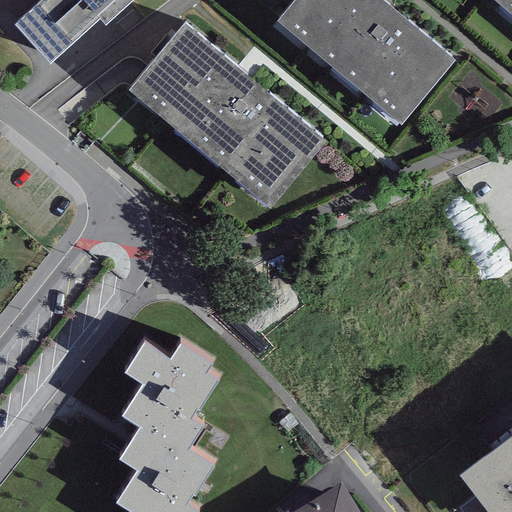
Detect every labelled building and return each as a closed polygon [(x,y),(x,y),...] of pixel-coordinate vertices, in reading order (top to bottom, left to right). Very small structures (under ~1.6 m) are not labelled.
[(118,0),(27,0),(15,11),(49,51),(99,7),(104,13),(118,0)] [(455,47),(398,0),(283,0),(276,9),(400,112),(455,47)] [(326,128),(185,10),(128,76),(270,195),(326,128)] [(212,353),(180,332),(169,348),(144,332),(123,363),(142,374),(121,406),(139,417),(119,451),(136,459),(116,493),(134,504),(129,511),(192,511),(199,503),(186,494),(192,485),(194,486),(213,457),(188,439),(204,416),(191,408),(197,399),(199,400),(219,370),(206,363),(212,353)] [(511,511),(511,420),(459,461),(480,489),(459,505),(464,511),(511,511)] [(355,511),(341,490),(304,511),(355,511)]
